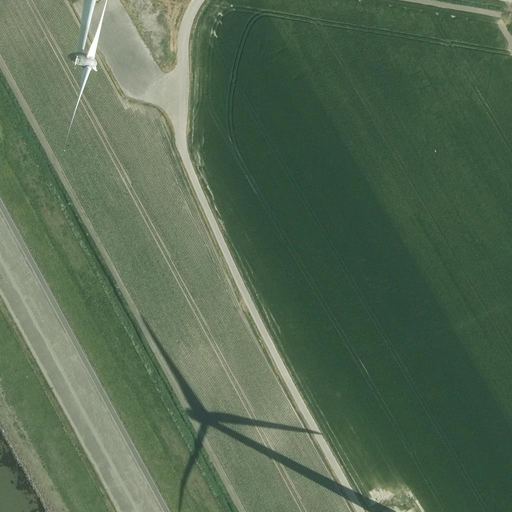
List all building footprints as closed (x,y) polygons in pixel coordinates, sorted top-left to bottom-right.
[(69,24),(66,25),(73,59),(82,57),(85,67),(87,67),(73,7),(65,8),(69,24)] [(85,111),(99,107),(96,96),(82,101),(85,111)] [(167,121),(171,115),(154,103),(150,108),(167,121)] [(284,430),(293,426),(290,420),(281,424),(284,430)] [(313,437),(308,439),(311,449),(316,448),(313,437)] [(321,485),(326,483),(319,466),(314,468),(321,485)]
